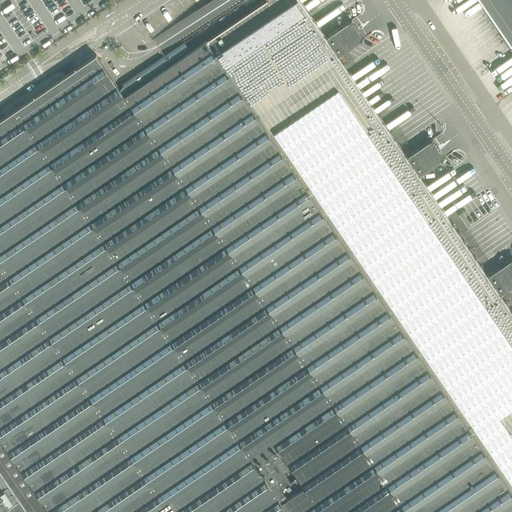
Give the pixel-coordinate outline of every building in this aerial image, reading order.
[(0,511),(511,511),(511,313),(499,294),(511,285),(511,257),(486,275),(419,176),(444,158),(444,157),(432,140),(406,157),(375,110),(376,111),(375,110),(374,108),(372,106),(371,105),(370,102),(368,101),(364,94),(338,56),(364,39),(363,38),(352,21),(351,20),(326,37),(300,0),(265,0),(149,79),(124,95),(96,54),(46,88),(0,118),(0,511)] [(511,0),(481,0),(511,45),(511,0)] [(1,17),(19,49),(36,39),(18,7),(1,17)] [(38,39),(58,28),(53,18),(33,29),(38,39)] [(184,41),(122,83),(128,92),(190,49),(184,41)]
